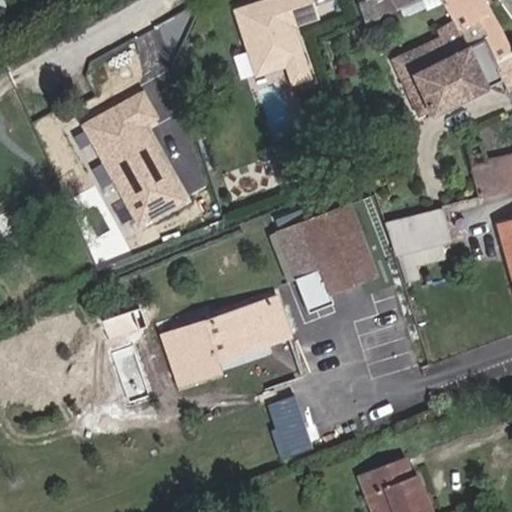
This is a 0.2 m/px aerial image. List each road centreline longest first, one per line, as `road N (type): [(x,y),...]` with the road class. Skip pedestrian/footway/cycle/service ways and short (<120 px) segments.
road 1 (unknown): [(511,392),(393,436),(368,421),(347,364)]
road 2 (unknown): [(201,0),(9,76)]
